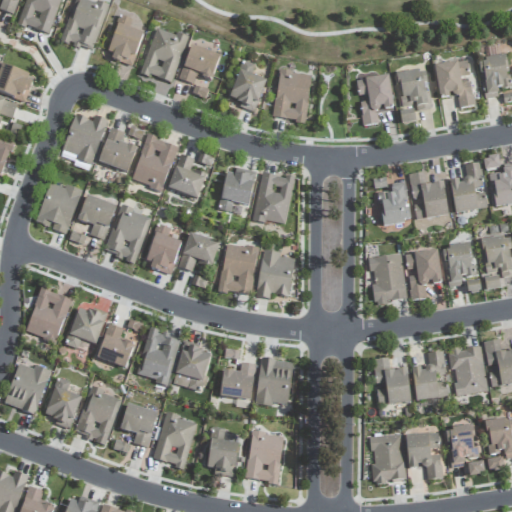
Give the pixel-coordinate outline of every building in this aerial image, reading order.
[(0,11),(13,16),(18,0),(0,0),(1,1),(0,4),(0,11)] [(48,36),(60,0),(25,0),(17,25),(48,36)] [(107,7),(88,0),(74,0),(60,42),(91,53),(107,7)] [(132,66),(142,34),(129,30),(132,20),(119,16),(106,58),(132,66)] [(140,75),(171,85),(187,39),(155,28),(140,75)] [(206,90),(219,57),(191,46),(178,79),(206,90)] [(498,98),(497,90),(510,88),(506,57),(479,60),(484,100),(498,98)] [(265,81),(251,76),(254,66),(242,62),(228,102),(255,111),(265,81)] [(474,107),(470,80),(469,80),(467,62),(434,67),(438,99),(456,96),(458,109),(474,107)] [(0,94),(24,103),(34,78),(0,65),(0,94)] [(415,103),(416,112),(431,109),(424,71),(396,75),(401,105),(415,103)] [(272,119),(305,124),(310,76),(278,72),(272,119)] [(393,110),(388,76),(356,81),(358,97),(366,96),(367,102),(359,103),(362,127),(378,125),(376,112),(393,110)] [(17,105),(0,99),(0,122),(2,117),(12,120),(17,105)] [(415,123),(413,111),(399,113),(401,125),(415,123)] [(60,156),(91,167),(107,122),(93,117),(92,122),(74,116),(60,156)] [(127,174),(136,149),(120,143),(124,134),(110,129),(97,163),(127,174)] [(176,147),(146,137),(131,182),(161,192),(176,147)] [(0,173),(1,174),(12,143),(0,139),(0,173)] [(205,175),(190,170),(193,161),(179,155),(167,190),(197,200),(205,175)] [(482,160),(484,172),(500,169),(497,156),(482,160)] [(454,214),(486,210),(480,164),(461,166),(463,180),(449,182),(454,214)] [(503,173),(489,175),(494,207),(511,204),(511,164),(501,166),(503,173)] [(254,175),(226,169),(217,211),(230,214),(232,204),(247,207),(254,175)] [(408,176),(413,203),(412,204),(416,222),(449,216),(442,183),(426,186),(423,173),(408,176)] [(284,227),(293,180),(261,174),(252,220),(284,227)] [(378,195),(383,227),(410,223),(404,183),(390,185),(391,193),(378,195)] [(50,230),(66,236),(80,191),(64,186),(63,189),(48,184),(35,224),(50,229),(50,230)] [(115,207),(86,196),(77,221),(92,227),(88,236),(102,241),(115,207)] [(135,263),(150,218),(119,207),(104,252),(135,263)] [(170,275),(180,243),(167,238),(170,230),(157,225),(144,266),(170,275)] [(177,268),(191,273),(194,264),(210,269),(218,244),(188,234),(177,268)] [(511,258),(509,237),(481,241),(486,274),(500,272),(501,279),(511,277),(511,258)] [(218,292),(250,297),(257,250),(225,245),(218,292)] [(461,278),(473,276),(469,245),(443,249),(448,288),(462,286),(461,278)] [(255,298),(269,300),(270,295),(288,298),(294,261),(279,258),(280,254),(262,251),(255,298)] [(407,278),(410,301),(426,300),(424,285),(441,283),(437,251),(404,255),(406,271),(415,270),(416,277),(407,278)] [(406,301),(400,255),(368,259),(374,305),(406,301)] [(485,291),(499,290),(498,278),(484,279),(485,291)] [(71,300),(40,289),(24,333),(55,344),(71,300)] [(85,352),(88,344),(95,346),(105,316),(78,307),(65,345),(85,352)] [(125,369),(133,345),(119,340),(123,330),(108,325),(96,359),(125,369)] [(136,377),(168,385),(179,338),(148,330),(136,377)] [(490,389),(511,385),(511,350),(500,353),(498,341),(483,343),(487,371),(490,389)] [(199,393),(211,352),(183,344),(171,385),(199,393)] [(487,392),(480,347),(447,353),(450,372),(452,371),(456,397),(487,392)] [(415,402),(448,398),(446,383),(436,384),(436,377),(444,376),(442,352),(423,354),(425,367),(411,369),(415,402)] [(371,361),(375,389),(376,389),(378,407),(410,403),(406,369),(389,372),(387,359),(371,361)] [(287,406),(293,364),(260,360),(254,406),(271,408),(272,404),(287,406)] [(254,365),(240,364),(239,372),(222,371),(219,398),(251,401),(254,365)] [(3,405),(34,416),(50,372),(33,366),(32,370),(18,365),(3,405)] [(70,431),(81,398),(66,393),(69,383),(56,379),(44,416),(56,420),(54,425),(70,431)] [(74,436),(106,445),(120,399),(88,389),(74,436)] [(157,413),(126,405),(119,431),(135,435),(132,445),(147,449),(157,413)] [(183,470),(196,424),(165,415),(151,461),(183,470)] [(511,419),(485,423),(488,455),(503,453),(504,460),(511,459),(511,419)] [(451,470),(464,468),(463,460),(477,458),(472,426),(445,430),(451,470)] [(234,478),(238,444),(229,443),(230,434),(211,431),(206,468),(214,469),(213,475),(234,478)] [(245,480),(277,484),(283,437),(250,434),(245,480)] [(404,437),(408,470),(425,468),(426,481),(441,479),(439,456),(430,457),(429,450),(439,449),(437,434),(404,437)] [(370,438),(371,465),(370,465),(371,484),(404,482),(401,436),(370,438)] [(486,461),(488,473),(503,471),(501,459),(486,461)] [(484,474),(482,462),(467,465),(469,477),(484,474)] [(0,511),(14,511),(27,477),(13,472),(11,477),(0,472),(0,511)] [(40,502),(42,492),(27,487),(19,511),(50,511),(53,505),(40,502)] [(71,496),(64,511),(95,511),(98,506),(71,496)]
